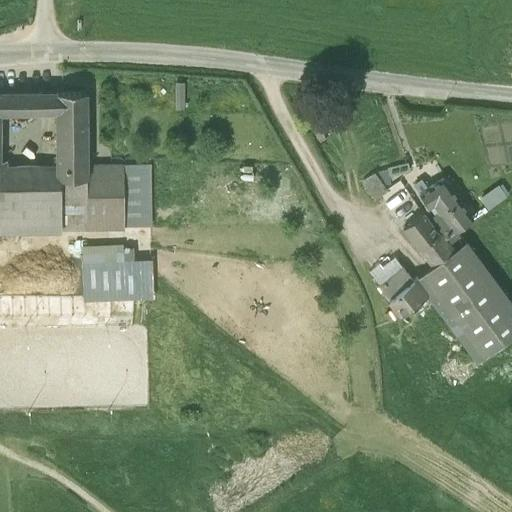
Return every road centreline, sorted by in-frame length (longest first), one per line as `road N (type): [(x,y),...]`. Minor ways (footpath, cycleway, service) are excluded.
road 1 (tertiary): [(0,56),(170,54),(271,65)]
road 2 (tertiary): [(271,65),(511,97)]
road 3 (residential): [(271,65),(386,247)]
